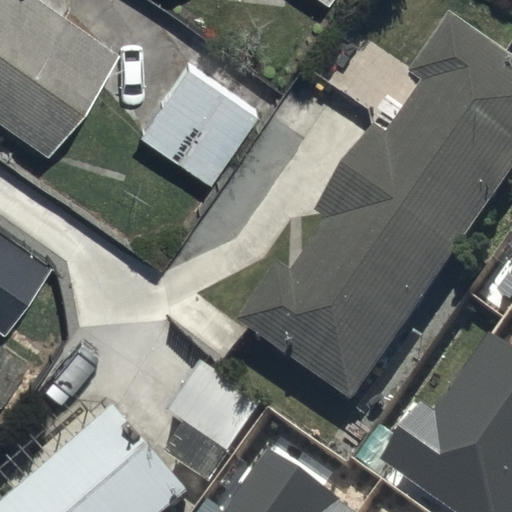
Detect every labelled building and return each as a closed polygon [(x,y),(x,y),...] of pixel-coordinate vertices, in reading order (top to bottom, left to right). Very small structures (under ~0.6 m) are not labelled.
[(0,0),(0,109),(48,141),(121,32),(72,0),(0,0)] [(257,341),(354,406),(511,171),(511,56),(468,27),(451,16),(409,78),(426,89),(391,141),(375,130),(317,217),(333,228),(298,279),(282,269),(240,330),(257,341)] [(137,127),(212,177),(258,108),(184,58),(137,127)] [(0,225),(0,319),(6,324),(50,259),(0,225)] [(511,511),(511,351),(486,334),(433,412),(417,401),(377,460),(454,511),(511,511)] [(202,358),(166,412),(234,458),(271,403),(202,358)] [(2,511),(177,511),(192,499),(121,414),(2,511)] [(354,511),(267,450),(222,511),(354,511)]
